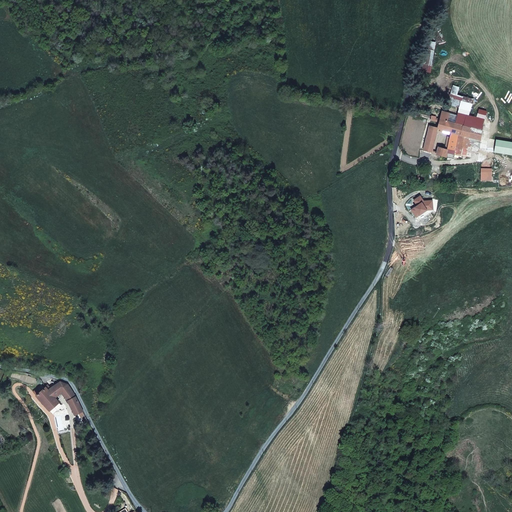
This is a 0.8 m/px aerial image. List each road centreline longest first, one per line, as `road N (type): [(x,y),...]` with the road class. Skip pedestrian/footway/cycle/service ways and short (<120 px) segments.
road 1 (residential): [(440,0),(413,57),(388,175),(391,247),(224,511)]
road 2 (residential): [(145,511),(72,385),(0,366)]
road 3 (unknown): [(394,147),(417,163),(465,163),(511,149)]
